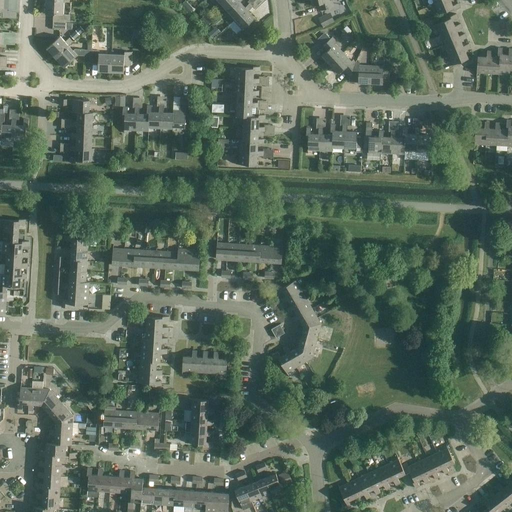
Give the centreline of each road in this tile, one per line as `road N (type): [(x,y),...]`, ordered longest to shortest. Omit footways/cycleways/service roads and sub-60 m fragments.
road 1 (residential): [(301,436),(258,397),(260,329),(250,311),(140,297),(101,328),(15,324)]
road 2 (residential): [(54,87),(122,90),(194,54),(280,56)]
road 3 (residential): [(99,459),(226,469),(301,436)]
road 4 (residential): [(313,450),(398,409),(456,417)]
road 5 (residential): [(437,106),(321,101),(305,90)]
road 6 (residential): [(425,511),(481,472),(456,417)]
